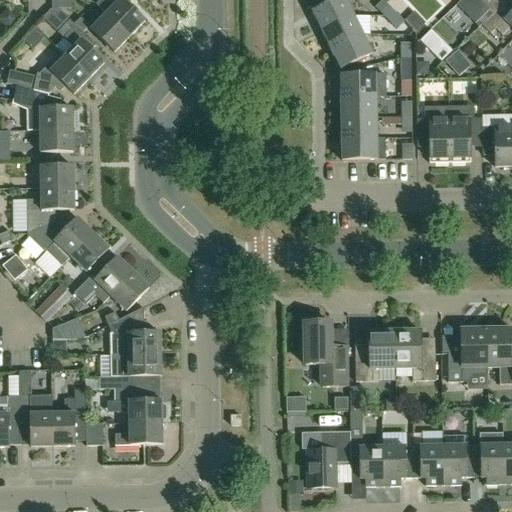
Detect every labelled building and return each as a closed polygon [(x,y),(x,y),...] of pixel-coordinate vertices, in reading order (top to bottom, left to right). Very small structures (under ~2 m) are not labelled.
[(106,16),(129,39),(145,23),(121,0),(109,0),(108,0),(101,0),(96,6),(106,16)] [(338,0),(312,13),(321,32),(353,17),(344,0),(338,0)] [(461,0),(456,6),(479,29),(501,7),(493,0),(461,0)] [(394,12),(385,3),(378,10),(386,19),(394,12)] [(479,29),(482,26),(491,35),(496,30),(503,36),(511,27),(511,13),(509,16),(501,7),(479,29)] [(394,12),(386,19),(395,27),(402,20),(394,12)] [(106,16),(91,31),(114,54),(129,39),(106,16)] [(321,32),(331,52),(363,36),(353,17),(321,32)] [(80,19),(74,25),(83,34),(89,28),(80,19)] [(73,50),(66,57),(89,80),(104,64),(88,49),(93,44),(78,29),(73,34),(70,32),(63,39),(73,50)] [(363,36),(331,52),(340,71),(372,55),(363,36)] [(401,60),(411,59),(411,44),(401,44),(401,60)] [(74,96),(89,80),(66,57),(57,67),(52,62),(40,75),(38,75),(37,78),(10,72),(6,85),(16,88),(49,95),(56,88),(59,91),(64,86),(74,96)] [(411,75),(411,59),(401,60),(401,75),(411,75)] [(340,99),(376,98),(375,76),(340,77),(340,99)] [(27,133),(40,132),(73,132),(72,110),(48,110),(49,95),(16,88),(12,105),(27,112),(27,133)] [(340,99),(341,120),(376,119),(376,98),(340,99)] [(402,119),(412,118),(411,106),(401,107),(402,119)] [(412,118),(402,119),(402,131),(412,130),(412,118)] [(341,120),(341,141),(377,140),(376,119),(341,120)] [(449,120),(416,121),(417,143),(429,143),(430,165),(450,165),(449,146),(449,120)] [(449,120),(449,146),(450,165),(470,164),(470,142),(482,142),(482,151),(482,120),(449,120)] [(495,169),(511,168),(511,128),(482,129),(482,120),(482,151),(495,151),(495,169)] [(40,132),(40,154),(73,154),(73,132),(40,132)] [(341,141),(342,162),(385,161),(385,140),(377,140),(341,141)] [(402,149),(402,161),(412,161),(412,149),(402,149)] [(41,190),(74,190),(73,168),(40,168),(41,190)] [(74,190),(41,190),(41,201),(27,202),(27,236),(54,225),(55,224),(55,212),(74,212),(74,190)] [(61,267),(70,259),(93,235),(77,220),(64,234),(54,225),(27,236),(27,237),(45,254),(46,253),(61,267)] [(12,231),(1,236),(5,244),(16,240),(12,231)] [(93,235),(70,259),(86,274),(109,251),(93,235)] [(16,257),(2,268),(14,282),(27,272),(16,257)] [(103,305),(110,298),(133,274),(117,259),(95,282),(91,277),(74,295),(86,306),(95,297),(103,305)] [(110,298),(126,313),(149,289),(133,274),(110,298)] [(59,309),(49,299),(35,313),(46,323),(59,309)] [(111,335),(111,357),(161,356),(160,334),(150,334),(144,324),(143,309),(119,321),(115,314),(105,319),(113,335),(111,335)] [(330,349),(330,328),(330,324),(315,324),(315,321),(301,322),(302,331),(304,331),(304,339),(298,339),(299,356),(305,356),(305,367),(321,366),(322,389),(349,388),(348,349),(330,349)] [(511,330),(487,331),(487,369),(499,369),(499,387),(511,386),(511,330)] [(487,376),(487,369),(487,331),(461,332),(461,356),(447,356),(448,384),(468,384),(475,377),(487,376)] [(394,333),(395,371),(412,370),(412,383),(435,382),(435,356),(421,356),(420,332),(394,333)] [(395,371),(394,333),(368,333),(369,357),(355,357),(355,384),(379,383),(378,371),(395,371)] [(138,390),(138,379),(161,378),(161,356),(111,357),(112,378),(99,379),(99,391),(114,391),(138,390)] [(138,403),(138,390),(114,391),(114,403),(117,403),(117,411),(119,414),(129,414),(129,425),(162,424),(162,422),(166,420),(166,408),(161,405),(161,402),(138,403)] [(64,401),(64,415),(52,415),(53,448),(75,448),(75,443),(75,442),(75,423),(86,423),(85,391),(74,392),(74,401),(64,401)] [(0,449),(9,449),(9,426),(19,426),(19,398),(0,397),(0,449)] [(42,397),(19,398),(19,426),(30,426),(30,449),(53,448),(52,415),(52,397),(42,397)] [(241,427),(241,417),(231,417),(231,427),(241,427)] [(328,419),(328,429),(351,429),(351,419),(328,419)] [(162,446),(162,424),(129,425),(129,435),(115,436),(115,447),(162,446)] [(86,426),(86,448),(103,447),(102,426),(86,426)] [(351,462),(351,434),(321,434),(321,452),(307,452),(308,490),(336,489),(336,470),(351,469),(351,462)] [(487,487),(504,487),(503,447),(503,436),(480,436),(480,447),(473,447),(473,480),(486,479),(487,487)] [(511,446),(503,447),(504,487),(511,486),(511,446)] [(443,448),(443,488),(460,487),(460,480),(473,480),(473,447),(443,448)] [(382,449),(383,489),(400,488),(400,481),(413,481),(412,448),(382,449)] [(443,448),(412,448),(413,481),(426,480),(426,488),(443,488),(443,448)] [(357,462),(351,462),(351,469),(351,482),(365,482),(366,489),(383,489),(382,449),(356,449),(357,462)]
